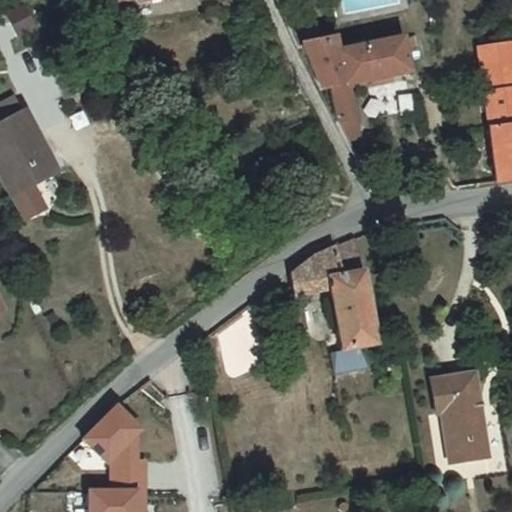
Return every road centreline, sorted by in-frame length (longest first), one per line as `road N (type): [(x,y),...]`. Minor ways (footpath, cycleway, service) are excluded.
road 1 (unclassified): [(0,498),(275,262),(365,210)]
road 2 (residential): [(365,210),(273,0)]
road 3 (unclassified): [(365,210),(511,192)]
